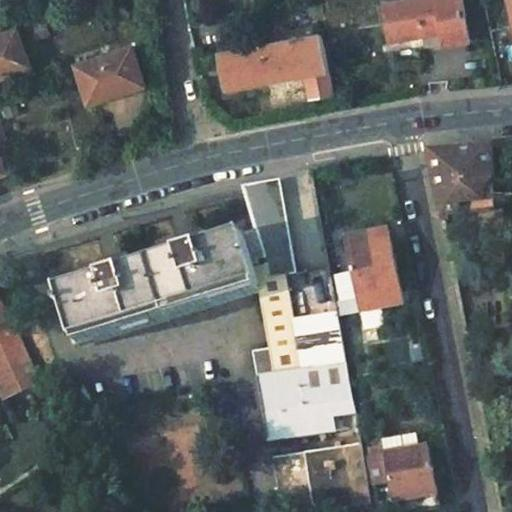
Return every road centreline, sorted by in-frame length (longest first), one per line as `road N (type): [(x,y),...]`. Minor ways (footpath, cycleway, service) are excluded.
road 1 (residential): [(17,216),(69,358),(225,343),(264,504)]
road 2 (residential): [(400,121),(475,511)]
road 3 (unclassified): [(400,121),(199,160)]
road 4 (unclassified): [(199,160),(17,216)]
road 5 (residential): [(169,0),(199,160)]
